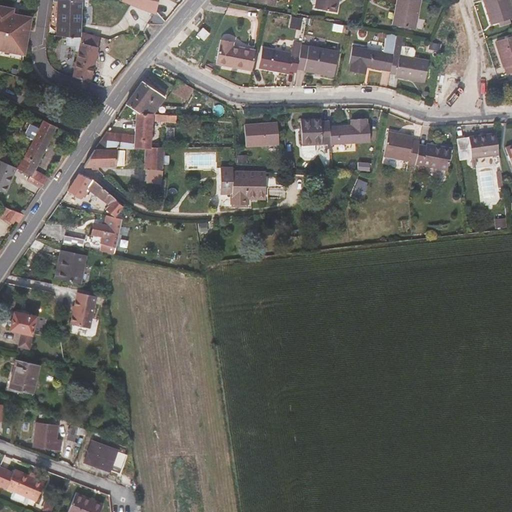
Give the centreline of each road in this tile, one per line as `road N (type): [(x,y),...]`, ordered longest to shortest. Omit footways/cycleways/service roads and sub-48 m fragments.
road 1 (residential): [(153,51),(233,98),(381,98),(426,117),(511,114)]
road 2 (unknown): [(72,164),(131,203),(174,212),(276,207),(292,182)]
road 3 (tertiary): [(0,270),(91,138)]
road 4 (residential): [(0,445),(122,492),(123,500)]
